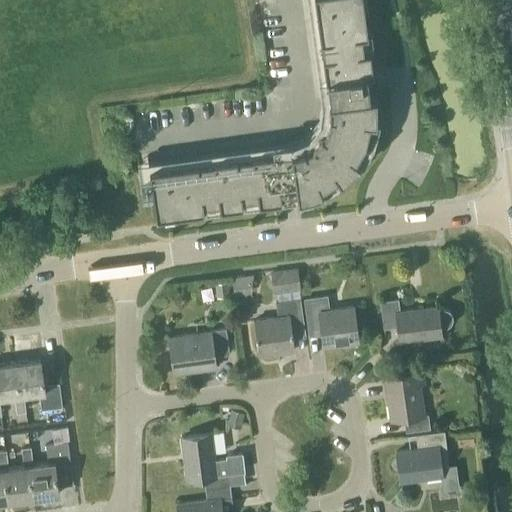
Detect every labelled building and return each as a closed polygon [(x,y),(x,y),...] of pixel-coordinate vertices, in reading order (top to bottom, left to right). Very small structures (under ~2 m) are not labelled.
[(168,165),(148,167),(154,209),(179,205),(180,211),(202,208),(201,202),(219,200),(220,205),(242,202),(241,196),(259,194),(260,200),(281,197),(280,191),(286,190),(296,189),(297,195),(318,187),(316,181),(335,174),(336,173),(340,177),(357,161),(352,157),(354,154),(357,151),(358,149),(359,146),(360,144),(361,142),(362,140),(363,138),(369,141),(375,118),(369,117),(369,116),(370,111),(370,108),(370,103),(370,97),(369,95),(366,72),(372,71),(369,50),(363,51),(361,33),(367,32),(364,11),(358,12),(358,9),(356,0),(314,0),(316,10),(317,10),(319,23),(318,23),(320,39),(321,39),(323,54),(322,54),(325,77),(328,100),(328,104),(328,108),(327,112),(327,113),(326,117),(325,119),(325,121),(324,122),(323,124),(322,127),(321,129),(320,130),(317,134),(314,137),(312,139),(310,140),(309,141),(307,142),(305,143),(302,144),(290,148),(281,149),(251,153),(251,154),(236,157),(236,155),(212,158),(213,160),(197,162),(197,161),(181,163),(182,164),(169,166),(168,165)] [(298,272),(271,275),(272,287),(299,284),(298,272)] [(230,295),(228,280),(214,282),(216,297),(230,295)] [(358,341),(353,306),(329,309),(327,295),(303,298),(309,336),(321,334),(323,346),(358,341)] [(258,355),(287,350),(294,349),(290,323),(303,321),(299,299),(275,302),(277,317),(253,320),(258,355)] [(437,309),(436,305),(399,311),(398,299),(379,301),(383,328),(397,326),(399,341),(441,335),(439,327),(446,326),(449,323),(452,319),(451,314),(448,310),(444,308),(437,309)] [(365,318),(363,303),(354,304),(356,319),(365,318)] [(210,331),(168,337),(173,372),(215,367),(214,356),(229,353),(226,329),(210,331)] [(62,406),(59,383),(44,385),(40,359),(15,362),(19,394),(23,394),(38,392),(41,409),(62,406)] [(25,411),(23,394),(19,394),(15,362),(0,364),(0,397),(14,395),(16,413),(25,411)] [(418,384),(423,383),(421,372),(385,377),(391,419),(403,417),(405,432),(429,428),(427,414),(422,415),(418,384)] [(51,411),(52,421),(64,420),(63,409),(51,411)] [(231,410),(227,425),(240,429),(244,413),(231,410)] [(448,466),(446,450),(444,432),(415,436),(417,449),(397,452),(401,482),(442,476),(441,467),(448,466)] [(210,435),(181,439),(187,481),(202,479),(204,490),(229,487),(228,475),(241,473),(238,454),(228,455),(228,458),(214,460),(213,453),(210,435)] [(457,439),(458,447),(474,446),(473,437),(457,439)] [(72,483),(70,465),(67,442),(45,445),(47,462),(33,465),(33,466),(29,467),(33,497),(58,494),(57,486),(72,483)] [(33,466),(33,465),(32,465),(30,447),(20,449),(23,466),(9,468),(9,469),(4,470),(9,501),(33,497),(29,467),(33,466)] [(9,469),(9,468),(8,468),(5,451),(0,451),(0,502),(9,501),(4,470),(9,469)] [(205,501),(176,505),(177,511),(233,511),(229,487),(204,490),(205,501)]
